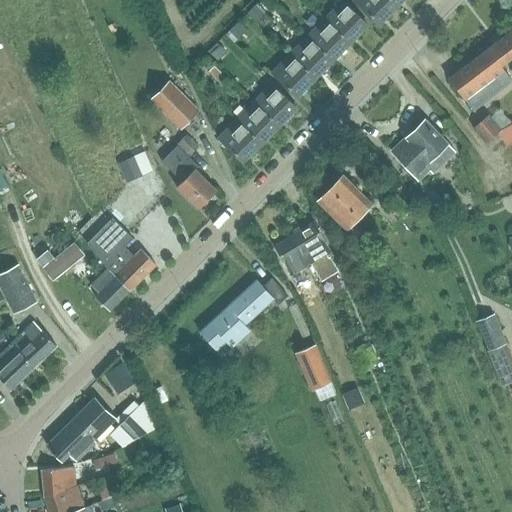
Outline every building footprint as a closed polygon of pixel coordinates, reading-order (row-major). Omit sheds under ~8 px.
[(398,9),(388,0),(355,0),(354,2),(380,27),(398,9)] [(406,0),(388,0),(398,9),(406,0)] [(256,20),(265,11),(257,3),(248,12),(256,20)] [(343,3),(324,21),(351,47),(369,29),(343,3)] [(237,38),(246,29),(238,21),(229,30),(237,38)] [(351,47),(324,21),(307,39),(333,65),(351,47)] [(511,30),(448,78),(470,107),(508,78),(499,66),(511,56),(511,30)] [(333,65),(307,39),(289,57),(315,83),(333,65)] [(212,54),(219,60),(227,51),(217,43),(211,50),(213,52),(212,54)] [(315,83),(289,57),(270,75),(297,101),(315,83)] [(214,64),(208,71),(222,84),(228,77),(214,64)] [(94,106),(111,98),(102,78),(85,86),(94,106)] [(170,81),(153,98),(181,127),(198,110),(170,81)] [(270,87),(252,105),(278,131),(296,113),(270,87)] [(278,131),(252,105),(235,123),(261,148),(278,131)] [(486,143),(498,133),(502,129),(489,114),(472,128),(486,143)] [(425,119),(392,151),(418,178),(434,163),(438,167),(455,150),(449,144),(448,144),(425,119)] [(261,148),(235,123),(217,141),(243,166),(261,148)] [(511,126),(501,134),(507,144),(511,140),(511,126)] [(191,154),(199,146),(184,131),(176,140),(191,154)] [(184,176),(175,184),(199,207),(217,188),(167,141),(158,150),(184,176)] [(125,176),(139,170),(133,156),(119,162),(125,176)] [(361,231),(352,222),(371,203),(343,175),(318,201),(355,238),(361,231)] [(401,217),(409,208),(395,194),(387,202),(401,217)] [(112,217),(87,243),(105,265),(108,268),(108,267),(130,290),(156,264),(141,249),(134,256),(125,246),(133,238),(112,217)] [(314,221),(295,232),(311,262),(320,278),(336,268),(329,257),(334,254),(314,221)] [(294,234),(273,246),(297,285),(308,279),(301,268),(311,262),(295,232),(294,233),(294,234)] [(74,247),(60,259),(80,283),(94,271),(74,247)] [(0,284),(14,312),(36,301),(17,265),(0,273),(0,284)] [(108,268),(91,285),(99,293),(96,296),(109,310),(130,290),(108,267),(108,268)] [(257,279),(228,306),(199,331),(216,350),(225,341),(231,347),(249,330),(244,324),(273,299),(278,304),(288,295),(271,277),(263,285),(257,279)] [(476,319),(503,386),(511,381),(511,358),(494,312),(476,319)] [(31,323),(11,342),(33,367),(56,345),(42,330),(40,332),(31,323)] [(33,367),(11,342),(0,352),(0,364),(3,368),(0,369),(0,377),(10,388),(33,367)] [(369,342),(358,347),(366,365),(377,361),(369,342)] [(296,352),(312,388),(331,379),(315,343),(296,352)] [(123,364),(106,375),(118,393),(135,382),(123,364)] [(359,391),(344,397),(349,408),(363,402),(359,391)] [(94,397),(46,445),(62,460),(72,450),(79,457),(95,441),(92,439),(114,417),(94,397)] [(152,424),(142,402),(120,425),(135,440),(152,424)] [(115,454),(94,460),(97,469),(117,462),(115,454)] [(42,469),(44,495),(75,484),(74,466),(42,469)] [(75,484),(44,495),(43,496),(49,511),(68,511),(84,507),(75,484)] [(100,491),(104,501),(111,498),(113,497),(110,488),(100,491)] [(100,502),(103,511),(114,507),(111,498),(104,501),(100,502)]
